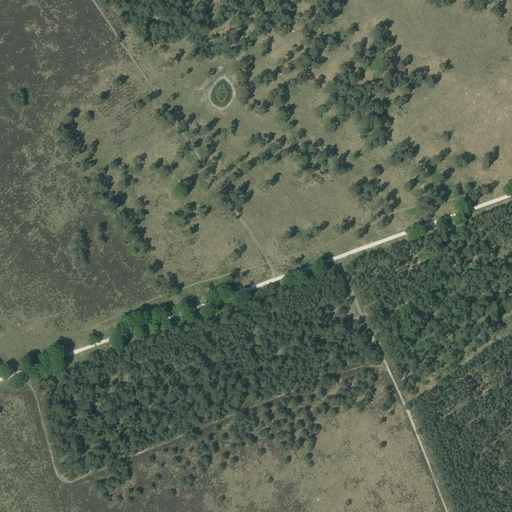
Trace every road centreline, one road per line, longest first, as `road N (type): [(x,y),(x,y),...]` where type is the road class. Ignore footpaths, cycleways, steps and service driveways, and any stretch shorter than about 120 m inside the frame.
road 1 (unknown): [(0,353),(81,332),(171,292),(511,175)]
road 2 (track): [(19,373),(35,397),(56,475),(68,482),(353,369),(373,342)]
road 3 (track): [(334,259),(0,380)]
road 4 (track): [(91,0),(276,278)]
road 5 (track): [(446,511),(334,259)]
road 6 (track): [(511,194),(334,259)]
